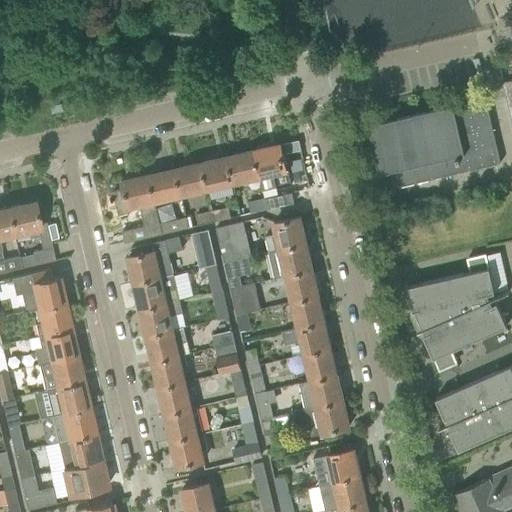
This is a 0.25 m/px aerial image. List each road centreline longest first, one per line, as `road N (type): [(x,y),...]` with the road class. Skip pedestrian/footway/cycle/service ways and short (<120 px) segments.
road 1 (residential): [(406,511),(307,82)]
road 2 (residential): [(70,137),(154,511)]
road 3 (residential): [(70,137),(307,82)]
road 4 (residential): [(307,82),(482,47)]
